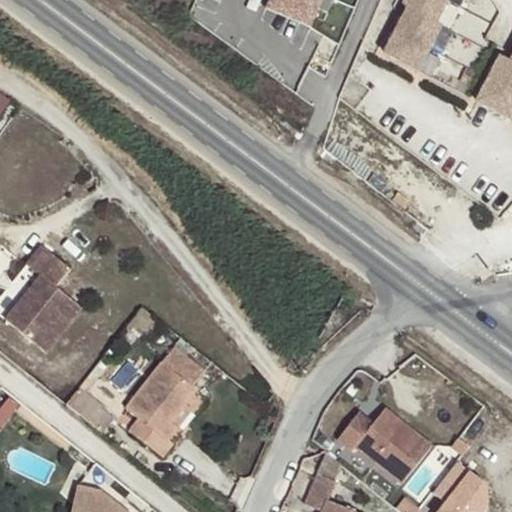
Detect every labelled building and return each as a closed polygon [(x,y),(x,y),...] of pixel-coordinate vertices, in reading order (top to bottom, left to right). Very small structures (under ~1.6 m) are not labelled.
[(323,0),(269,0),(265,12),(310,30),(323,0)] [(435,25),(448,0),(406,0),(402,7),(408,10),(435,25)] [(416,72),(440,27),(435,25),(408,10),(384,55),(416,72)] [(511,115),(511,65),(510,65),(500,59),(488,82),(476,105),(509,122),(511,115)] [(5,321),(45,353),(81,310),(55,289),(70,270),(42,247),(26,266),(41,277),(5,321)] [(195,392),(162,366),(127,409),(139,418),(129,431),(162,457),(172,444),(168,441),(179,428),(171,422),(185,405),(195,392)] [(90,397),(78,388),(64,406),(89,425),(99,413),(86,402),(90,397)] [(179,428),(192,411),(185,405),(171,422),(179,428)] [(369,411),(345,444),(401,485),(425,451),(369,411)] [(458,462),(433,491),(446,501),(448,498),(466,511),(483,511),(489,504),(487,484),(458,462)] [(338,484),(320,476),(307,506),(319,511),(352,511),(330,502),(338,484)] [(76,487),(70,511),(123,511),(99,493),(76,487)] [(466,511),(448,498),(446,501),(437,511),(466,511)]
